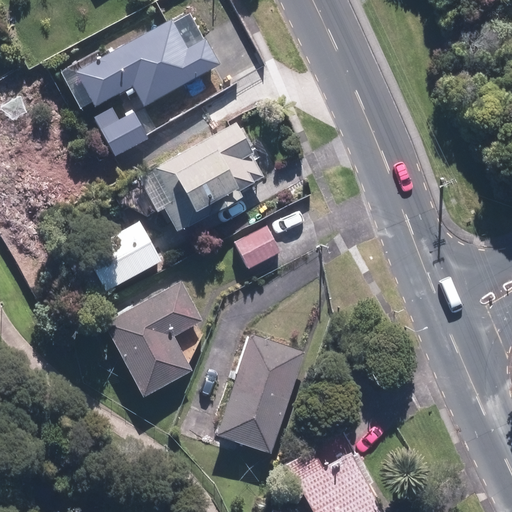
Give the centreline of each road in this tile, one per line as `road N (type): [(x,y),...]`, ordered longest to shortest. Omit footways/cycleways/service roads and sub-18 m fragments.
road 1 (secondary): [(314,0),(447,323)]
road 2 (secondary): [(447,323),(511,475)]
